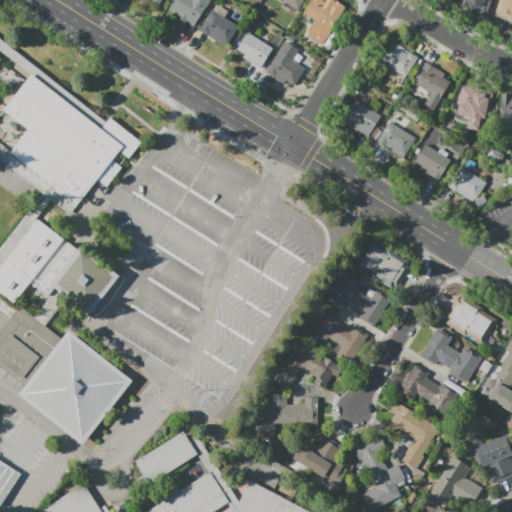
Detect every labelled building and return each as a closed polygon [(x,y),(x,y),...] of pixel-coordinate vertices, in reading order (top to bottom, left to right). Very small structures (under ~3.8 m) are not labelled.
[(184,26),(174,20),(177,16),(169,11),(175,0),(210,0),(194,26),(187,22),(184,26)] [(303,0),(298,9),(282,0),(303,0)] [(303,13),(310,0),(323,0),(322,2),(324,3),(326,0),(332,0),(346,8),(337,23),(336,22),(331,31),(332,32),(328,38),(327,38),(322,45),(307,36),(309,32),(307,32),(311,25),(306,22),(309,17),(303,13)] [(486,16),(458,7),(460,0),(494,0),(489,17),(486,16)] [(511,0),(511,29),(493,24),(497,11),(496,10),(499,0),(511,0)] [(225,42),(224,45),(199,30),(212,10),(213,11),(217,4),(228,11),(224,17),(238,26),(227,43),(225,42)] [(261,68),(242,57),(245,53),(237,48),(247,32),(273,48),(261,68)] [(292,35),(286,44),(281,41),(286,32),(292,35)] [(418,57),(405,77),(378,61),(388,45),(392,47),(394,43),(418,57)] [(284,83),(266,71),(278,51),(305,69),(295,85),(293,85),(286,80),(284,83)] [(433,110),(424,105),(430,94),(414,84),(427,63),(444,74),(442,77),(450,82),(433,110)] [(31,74),(101,129),(110,118),(140,141),(132,153),(128,158),(120,151),(113,160),(121,167),(106,186),(97,180),(77,205),(59,191),(77,167),(72,162),(34,133),(28,129),(4,110),(31,74)] [(483,124),(464,118),(466,111),(455,108),(461,89),(469,91),(470,89),(491,96),(492,96),(483,124)] [(511,121),(500,121),(502,93),(511,94),(511,98),(511,121)] [(368,136),(343,120),(355,100),(381,116),(368,136)] [(416,122),(408,117),(411,113),(419,118),(416,122)] [(377,142),(389,122),(415,139),(403,158),(377,142)] [(28,129),(10,152),(59,191),(77,167),(28,129)] [(379,129),(382,131),(377,140),(373,138),(379,129)] [(415,161),(425,144),(437,151),(439,147),(449,153),(446,157),(450,160),(438,180),(420,169),(423,165),(415,161)] [(492,148),(502,153),(498,161),(488,156),(492,148)] [(448,187),(460,167),(486,183),(474,203),(448,187)] [(37,219),(0,268),(0,293),(14,304),(36,275),(41,279),(35,287),(48,297),(55,288),(90,315),(119,277),(80,247),(78,249),(69,242),(69,243),(37,219)] [(410,267),(397,288),(394,286),(392,289),(371,276),(372,274),(357,264),(366,249),(360,245),(367,233),(373,237),(371,240),(387,250),(388,249),(409,261),(406,265),(410,267)] [(391,299),(374,326),(359,317),(362,313),(348,304),(346,307),(329,297),(345,272),(362,282),(358,289),(366,294),(369,289),(374,292),(376,290),(391,299)] [(497,320),(482,344),(467,334),(466,336),(446,324),(448,320),(445,318),(458,298),(461,300),(463,297),(483,309),(482,311),(497,320)] [(0,366),(24,386),(62,338),(20,305),(11,317),(0,308),(0,366)] [(368,335),(351,362),(337,353),(341,345),(328,337),(324,343),(307,333),(323,307),(340,318),(338,322),(351,330),(354,326),(368,335)] [(465,383),(449,373),(451,369),(437,361),(434,365),(420,356),(437,328),(452,337),(447,346),(460,354),(464,347),(481,358),(465,383)] [(68,331),(133,379),(82,445),(18,394),(24,386),(62,338),(68,331)] [(511,383),(509,388),(511,389),(511,391),(511,392),(511,411),(511,413),(485,396),(488,392),(483,389),(489,379),(493,381),(498,373),(496,372),(509,352),(504,349),(511,337),(511,383)] [(342,368),(337,377),(332,374),(324,388),(314,382),(317,377),(302,367),(288,389),(274,380),(282,366),(284,368),(301,340),(331,359),(330,361),(342,368)] [(479,369),(485,359),(493,363),(486,374),(479,369)] [(459,393),(444,418),(427,408),(430,402),(417,393),(412,400),(398,391),(415,364),(429,373),(427,377),(440,386),(443,383),(459,393)] [(318,397),(317,427),(307,426),(307,423),(302,423),(302,427),(291,426),(291,423),(275,423),(275,439),(265,439),(265,436),(256,436),(257,404),(270,405),(271,393),(286,394),(286,404),(305,405),(306,397),(318,397)] [(391,410),(396,401),(409,409),(410,408),(440,427),(422,455),(424,456),(416,469),(401,459),(415,438),(399,429),(396,434),(386,428),(395,413),(391,410)] [(136,461),(183,431),(198,455),(151,485),(136,461)] [(511,458),(511,476),(492,484),(485,466),(481,468),(480,466),(478,467),(473,454),(471,454),(465,440),(479,435),(483,445),(509,434),(511,441),(511,455),(511,456),(511,458)] [(324,435),(344,447),(337,459),(345,464),(341,470),(346,473),(338,486),(292,458),(301,444),(304,446),(308,439),(317,445),(324,435)] [(381,438),(386,448),(379,452),(388,469),(398,464),(405,478),(395,483),(401,495),(373,509),(369,501),(366,503),(362,495),(377,487),(369,473),(367,474),(355,451),(381,438)] [(439,504),(428,497),(455,454),(467,461),(465,464),(471,468),(465,477),(482,488),(470,507),(453,496),(447,505),(441,501),(439,504)] [(0,505),(1,506),(20,471),(0,461),(0,505)] [(146,511),(210,472),(229,502),(216,510),(212,511),(36,511),(83,484),(99,509),(105,505),(109,511),(146,511)] [(310,511),(250,480),(233,511),(310,511)]
